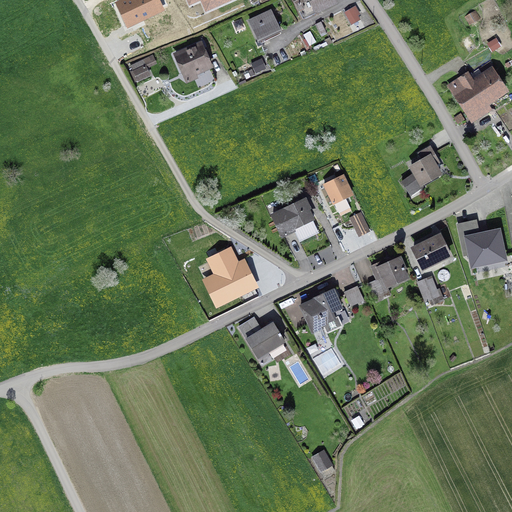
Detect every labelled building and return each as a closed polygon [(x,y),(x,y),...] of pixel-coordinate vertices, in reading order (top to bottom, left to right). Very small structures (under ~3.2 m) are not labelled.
[(129,24),(162,9),(157,0),(130,0),(120,5),(124,14),(129,24)] [(188,0),(190,4),(200,0),(202,0),(207,10),(230,0),(188,0)] [(315,12),(334,3),(333,0),(292,0),(302,20),(316,14),(315,12)] [(354,8),(345,13),(352,25),(361,20),(354,8)] [(475,11),(466,16),(470,24),(479,19),(475,11)] [(257,42),(279,31),(270,12),(248,22),(257,42)] [(321,22),(316,24),(321,34),(326,32),(321,22)] [(496,39),(488,44),(492,52),(500,47),(496,39)] [(205,69),(210,67),(200,45),(175,56),(186,82),(195,79),(197,78),(195,73),(205,69)] [(261,60),(252,64),(256,73),(265,69),(261,60)] [(137,81),(149,76),(141,61),(129,66),(137,81)] [(211,82),(205,69),(195,73),(197,78),(195,79),(198,88),(211,82)] [(449,87),(467,115),(505,91),(492,71),(473,84),(467,75),(449,87)] [(457,124),(463,120),(460,115),(454,119),(457,124)] [(434,165),(438,163),(429,147),(418,154),(422,161),(410,167),(414,174),(401,183),(407,193),(420,184),(420,185),(439,175),(434,165)] [(344,176),(325,184),(333,202),(352,193),(344,176)] [(302,223),(311,219),(307,210),(308,210),(304,201),(290,207),(289,204),(278,209),(280,213),(272,216),(281,236),(303,225),(302,223)] [(360,234),(368,230),(361,215),(353,218),(360,234)] [(475,222),(460,225),(466,253),(471,252),(473,262),(504,255),(498,232),(478,236),(475,222)] [(422,268),(448,255),(439,236),(433,240),(431,237),(426,239),(427,242),(413,250),(422,268)] [(230,251),(211,260),(218,276),(208,281),(219,303),(254,286),(242,263),(237,265),(230,251)] [(379,268),(377,264),(370,267),(376,280),(367,284),(373,298),(388,291),(387,288),(397,284),(396,281),(405,277),(402,270),(403,270),(398,260),(379,268)] [(438,291),(436,291),(430,278),(417,283),(424,302),(429,300),(431,305),(442,300),(438,291)] [(350,306),(363,300),(357,287),(344,293),(350,306)] [(341,310),(336,299),(339,297),(335,289),(313,299),(314,301),(309,303),(308,302),(300,306),(305,317),(308,322),(307,323),(312,332),(324,327),(326,332),(340,326),(337,318),(334,319),(332,314),(341,310)] [(265,352),(283,341),(272,324),(259,332),(251,319),(238,327),(261,365),(270,359),(265,352)] [(323,453),(312,459),(320,472),(331,466),(323,453)]
